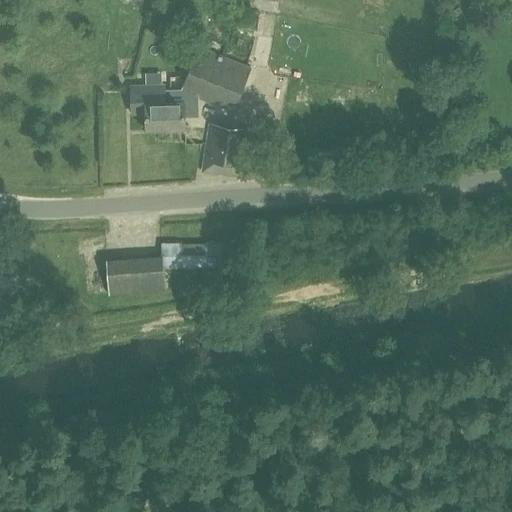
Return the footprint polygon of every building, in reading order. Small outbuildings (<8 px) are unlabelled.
[(199,47),(182,89),(198,89),(198,97),(234,111),(251,67),(219,55),(205,49),(199,47)] [(164,85),(132,86),(132,113),(146,113),(147,128),(174,128),(186,127),(186,116),(199,115),(198,97),(198,89),(182,89),(171,89),(171,101),(165,102),(164,85)] [(354,90),(317,86),(315,98),(353,103),(354,90)] [(249,128),(210,123),(202,171),(242,176),(249,128)] [(181,269),(233,268),(232,246),(180,246),(181,269)] [(165,289),(163,257),(107,262),(109,294),(165,289)]
